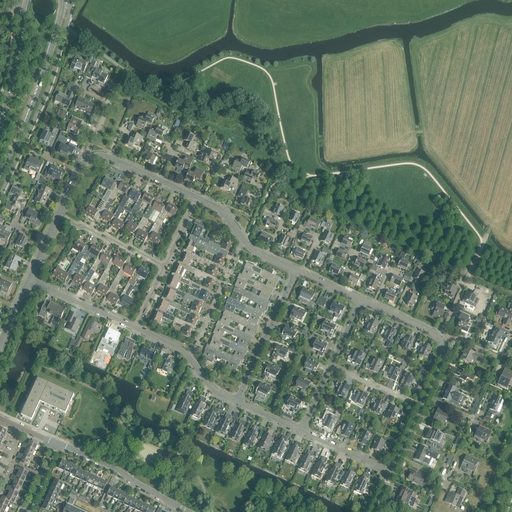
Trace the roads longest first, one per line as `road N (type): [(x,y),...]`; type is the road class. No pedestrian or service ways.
road 1 (secondary): [(0,175),(25,127),(61,8)]
road 2 (residential): [(237,401),(296,270)]
road 3 (residential): [(183,511),(57,443)]
road 4 (residential): [(192,357),(242,237)]
road 5 (secondary): [(26,0),(0,124)]
